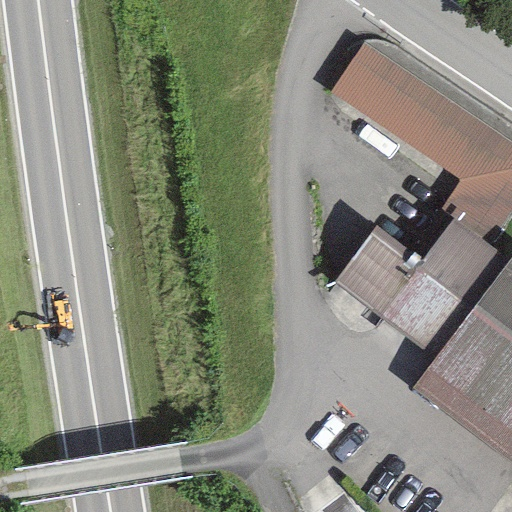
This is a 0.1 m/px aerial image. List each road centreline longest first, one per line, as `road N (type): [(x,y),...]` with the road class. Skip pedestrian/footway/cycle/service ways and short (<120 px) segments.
road 1 (trunk): [(42,0),(114,511)]
road 2 (tertiary): [(511,79),(399,0)]
